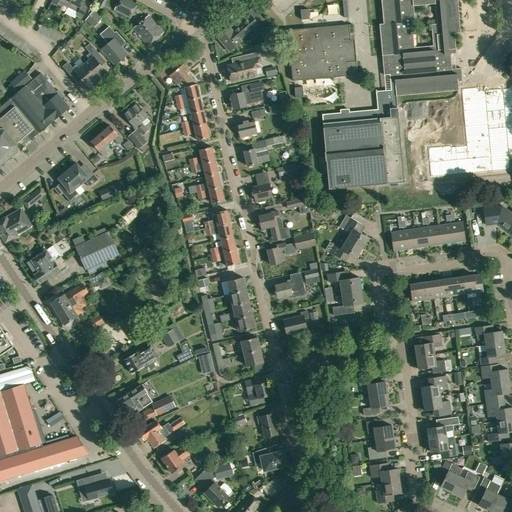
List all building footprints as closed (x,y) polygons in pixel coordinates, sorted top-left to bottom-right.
[(58,3),(67,8),(71,0),(52,0),(51,2),(48,8),(53,10),(56,4),(57,5),(58,3)] [(77,15),(82,18),(90,3),(84,0),(71,0),(67,8),(77,13),(77,15)] [(118,0),(114,10),(130,18),(137,4),(129,0),(118,0)] [(381,0),(383,23),(379,24),(385,90),(376,91),(377,101),(397,99),(396,96),(458,90),(458,82),(462,81),(461,68),(451,69),(450,54),(456,53),(454,33),(460,33),(457,0),(381,0)] [(301,10),(301,20),(309,19),(308,9),(301,10)] [(85,20),(94,28),(102,19),(93,11),(85,20)] [(216,36),(229,52),(242,41),(240,40),(264,20),(259,14),(254,19),(250,15),(246,18),(244,15),(236,21),(239,24),(232,30),(229,26),(216,36)] [(133,29),(148,45),(163,32),(148,16),(133,29)] [(350,39),(349,25),(286,30),(289,65),(291,65),(293,81),(357,75),(354,38),(350,39)] [(115,64),(126,55),(120,47),(120,44),(124,41),(116,31),(114,32),(109,26),(101,33),(108,41),(108,44),(102,49),(115,64)] [(66,45),(69,38),(64,36),(61,43),(66,45)] [(84,64),(97,79),(106,72),(100,64),(104,60),(90,43),(85,47),(90,53),(86,56),(89,59),(84,64)] [(227,65),(231,82),(257,76),(255,68),(261,66),(259,58),(258,52),(240,56),(242,62),(227,65)] [(129,71),(136,68),(132,61),(125,64),(129,71)] [(81,79),(88,87),(97,79),(84,64),(79,68),(76,65),(72,68),(67,62),(62,67),(77,83),(81,79)] [(180,88),(184,87),(195,84),(186,73),(189,71),(183,65),(170,76),(177,85),(178,84),(180,88)] [(265,69),(267,77),(277,75),(275,67),(265,69)] [(0,165),(16,152),(18,143),(17,143),(30,133),(34,137),(70,107),(41,73),(26,86),(10,98),(0,107),(0,165)] [(335,79),(322,81),(323,90),(337,88),(335,79)] [(307,95),(316,95),(315,81),(307,81),(307,95)] [(264,91),(262,82),(241,86),(243,92),(230,95),(233,109),(247,106),(246,104),(264,100),(262,91),(264,91)] [(188,100),(200,97),(197,84),(195,84),(184,87),(187,100),(188,100)] [(511,84),(510,84),(510,88),(480,91),(479,87),(463,89),(468,145),(452,147),(452,145),(429,147),(431,177),(511,169),(511,84)] [(295,88),(296,97),(303,97),(302,87),(295,88)] [(175,96),(176,103),(183,101),(181,94),(175,96)] [(189,107),(191,114),(203,111),(200,97),(188,100),(187,100),(183,101),(176,103),(178,110),(189,107)] [(329,189),(375,185),(404,182),(402,155),(397,104),(397,99),(377,101),(377,109),(372,110),(373,119),(343,121),(342,112),(340,112),(322,114),(325,151),(325,156),(319,157),(320,174),(327,174),(329,189)] [(123,114),(136,129),(137,129),(143,135),(148,131),(141,122),(148,116),(136,103),(123,114)] [(251,112),(252,118),(266,115),(264,109),(251,112)] [(191,114),(194,127),(206,124),(203,111),(191,114)] [(237,124),(240,137),(257,133),(254,120),(237,124)] [(183,129),(189,128),(188,121),(181,122),(183,129)] [(194,127),(197,140),(210,137),(206,124),(194,127)] [(110,125),(100,133),(108,143),(114,139),(119,145),(123,141),(110,125)] [(191,134),(189,128),(183,129),(185,136),(191,134)] [(128,136),(139,149),(147,142),(136,130),(128,136)] [(91,142),(104,157),(109,153),(103,147),(108,143),(100,133),(91,142)] [(244,151),(247,166),(258,164),(258,163),(270,160),(267,146),(278,144),(284,143),(282,136),(251,143),(253,149),(244,151)] [(123,145),(128,150),(133,146),(128,141),(123,145)] [(202,163),(215,160),(212,147),(199,150),(202,163)] [(163,155),(164,162),(174,159),(172,153),(163,155)] [(189,159),(191,166),(199,164),(197,157),(189,159)] [(206,176),(218,173),(215,160),(202,163),(199,164),(191,166),(192,173),(204,170),(206,176)] [(66,169),(80,185),(84,181),(89,187),(98,179),(90,170),(86,174),(77,163),(75,164),(74,163),(66,169)] [(277,168),(279,176),(297,172),(295,164),(277,168)] [(63,193),(71,202),(79,195),(75,189),(80,185),(66,169),(59,175),(60,177),(58,178),(68,189),(63,193)] [(204,191),(209,190),(221,187),(218,173),(206,176),(207,183),(195,186),(197,192),(204,191)] [(99,191),(103,200),(125,191),(121,181),(99,191)] [(269,183),(252,187),(255,200),(257,200),(259,202),(265,201),(265,198),(272,196),(269,183)] [(41,187),(34,192),(39,199),(46,193),(41,187)] [(176,197),(183,196),(181,187),(174,189),(176,197)] [(209,190),(212,203),(225,200),(221,187),(209,190)] [(206,197),(204,191),(197,192),(198,199),(206,197)] [(35,202),(30,196),(23,201),(28,207),(35,202)] [(299,207),(300,214),(309,212),(306,198),(285,202),(287,209),(299,207)] [(511,234),(511,211),(511,213),(502,206),(484,209),(486,225),(497,223),(511,234)] [(0,220),(0,234),(5,243),(18,235),(17,234),(30,227),(20,209),(7,217),(6,216),(0,220)] [(217,226),(230,223),(227,210),(214,213),(216,219),(211,221),(213,227),(218,226),(217,226)] [(270,227),(274,241),(290,237),(288,227),(283,228),(281,219),(280,219),(278,210),(275,211),(275,212),(259,216),(262,229),(270,227)] [(182,216),(183,222),(192,220),(191,214),(182,216)] [(347,239),(362,248),(368,238),(360,233),(365,226),(346,215),(339,227),(350,234),(347,239)] [(205,229),(213,227),(211,221),(204,222),(205,229)] [(450,224),(453,242),(465,240),(462,222),(450,224)] [(221,239),(233,236),(230,223),(217,226),(218,226),(213,227),(205,229),(207,236),(215,234),(219,233),(221,239)] [(438,225),(441,244),(453,242),(450,224),(438,225)] [(426,227),(429,245),(441,244),(438,225),(426,227)] [(414,229),(417,247),(429,245),(426,227),(414,229)] [(402,231),(405,249),(417,247),(414,229),(402,231)] [(75,246),(85,270),(120,255),(109,231),(107,232),(102,234),(75,246)] [(390,232),(393,251),(405,249),(402,231),(390,232)] [(294,237),(297,250),(316,245),(313,233),(303,235),(294,237)] [(224,253),(236,250),(233,236),(221,239),(224,253)] [(325,249),(344,261),(348,254),(356,258),(362,248),(347,239),(341,249),(329,242),(325,249)] [(67,258),(76,252),(68,241),(60,248),(67,258)] [(284,250),(285,255),(295,252),(293,242),(285,244),(285,242),(275,245),(276,248),(267,250),(270,265),(281,262),(278,252),(284,250)] [(34,274),(40,283),(60,270),(67,265),(54,245),(47,250),(46,250),(31,260),(27,262),(35,274),(34,274)] [(210,249),(212,256),(219,254),(218,247),(210,249)] [(236,250),(224,253),(225,259),(227,266),(239,263),(236,250)] [(221,261),(219,254),(212,256),(213,262),(221,261)] [(206,274),(205,268),(195,270),(196,277),(206,274)] [(320,281),(317,268),(310,270),(304,271),(306,279),(312,277),(314,282),(320,281)] [(339,280),(341,293),(361,290),(359,277),(350,279),(348,270),(327,274),(329,282),(339,280)] [(291,275),(292,281),(275,285),(278,298),(292,294),(293,298),(306,295),(300,272),(291,275)] [(107,292),(115,286),(107,275),(99,281),(107,292)] [(463,277),(466,294),(477,292),(483,291),(480,275),(474,276),(474,275),(463,277)] [(213,278),(215,286),(226,283),(225,276),(213,278)] [(227,281),(230,294),(246,290),(243,277),(227,281)] [(453,278),(456,295),(466,294),(463,277),(453,278)] [(197,280),(202,300),(207,299),(207,296),(210,295),(208,286),(210,285),(208,278),(197,280)] [(442,280),(445,297),(456,295),(453,278),(442,280)] [(431,281),(434,298),(445,297),(442,280),(431,281)] [(420,283),(423,300),(434,298),(431,281),(420,283)] [(64,330),(68,330),(76,325),(72,318),(77,315),(83,311),(80,307),(85,304),(80,296),(88,291),(83,283),(51,303),(64,324),(62,325),(64,330)] [(410,284),(412,301),(423,300),(420,283),(410,284)] [(230,294),(233,306),(249,302),(246,290),(230,294)] [(327,315),(328,321),(339,319),(338,315),(354,313),(353,304),(363,303),(361,290),(341,293),(343,306),(332,307),(333,314),(327,315)] [(202,300),(205,313),(211,311),(209,305),(214,304),(213,298),(207,299),(202,300)] [(233,306),(235,319),(252,315),(249,302),(233,306)] [(211,311),(205,313),(208,325),(214,324),(211,311)] [(284,320),(287,334),(306,329),(304,319),(308,318),(307,311),(301,312),(302,316),(284,320)] [(309,313),(313,328),(320,326),(316,311),(309,313)] [(89,321),(96,331),(105,325),(99,315),(89,321)] [(235,319),(238,331),(255,327),(252,315),(235,319)] [(208,325),(212,341),(218,340),(223,338),(222,331),(216,332),(214,324),(208,325)] [(486,345),(504,343),(502,331),(494,332),(493,324),(475,327),(476,335),(477,340),(485,339),(486,345)] [(332,327),(333,334),(346,331),(345,325),(332,327)] [(0,355),(14,346),(0,326),(0,355)] [(161,335),(169,348),(185,338),(177,326),(161,335)] [(415,345),(416,357),(435,355),(434,348),(442,347),(441,341),(442,341),(441,334),(422,336),(423,344),(415,345)] [(241,341),(244,353),(260,350),(257,337),(241,341)] [(212,344),(216,360),(222,359),(218,342),(212,344)] [(124,359),(132,373),(146,365),(149,371),(157,366),(154,361),(159,358),(155,350),(151,343),(124,359)] [(183,352),(190,349),(187,343),(180,347),(183,352)] [(479,358),(480,365),(498,362),(497,356),(505,354),(504,343),(486,345),(486,351),(479,352),(479,357),(479,358)] [(244,353),(247,366),(263,362),(260,350),(244,353)] [(212,361),(210,353),(198,356),(200,364),(212,361)] [(431,367),(432,374),(446,372),(444,360),(436,361),(435,355),(416,357),(418,369),(431,367)] [(216,360),(218,369),(224,367),(224,365),(230,364),(228,357),(222,359),(216,360)] [(491,383),(509,380),(507,369),(499,370),(498,364),(481,366),(483,378),(491,377),(491,383)] [(421,387),(423,398),(440,395),(440,390),(448,389),(445,376),(430,378),(431,385),(421,387)] [(367,384),(369,396),(387,393),(385,381),(375,383),(374,377),(358,379),(359,385),(367,384)] [(245,381),(251,405),(264,402),(263,397),(271,395),(268,382),(256,384),(255,379),(245,381)] [(486,402),(503,400),(502,394),(511,392),(509,380),(491,383),(492,389),(485,390),(486,402)] [(0,481),(2,480),(89,454),(77,436),(43,446),(36,423),(30,405),(26,406),(18,381),(0,386),(0,481)] [(124,407),(130,417),(143,408),(152,401),(146,392),(141,385),(116,401),(121,409),(124,407)] [(363,409),(364,415),(380,413),(379,407),(389,405),(387,393),(369,396),(371,408),(363,409)] [(143,411),(147,419),(176,407),(171,395),(152,403),(153,407),(143,411)] [(434,409),(435,416),(451,413),(449,400),(441,402),(440,395),(423,398),(425,410),(434,409)] [(497,421),(511,419),(511,406),(504,408),(503,400),(486,402),(487,411),(488,416),(496,415),(497,421)] [(262,423),(265,437),(278,434),(273,413),(257,417),(259,424),(262,423)] [(231,419),(234,427),(247,422),(244,414),(231,419)] [(427,428),(429,440),(447,437),(446,432),(454,431),(453,425),(459,424),(458,416),(436,420),(437,427),(427,428)] [(147,437),(154,446),(164,439),(163,438),(170,434),(169,433),(174,430),(173,430),(174,430),(174,431),(185,424),(181,417),(169,424),(168,422),(160,428),(156,421),(139,431),(144,439),(147,437)] [(374,432),(375,440),(393,437),(391,425),(383,426),(382,419),(366,422),(368,433),(374,432)] [(487,434),(488,442),(509,439),(508,432),(511,431),(511,419),(497,421),(498,427),(490,429),(491,434),(487,434)] [(176,432),(179,437),(188,431),(185,426),(176,432)] [(447,437),(429,440),(430,452),(440,450),(441,457),(458,455),(457,448),(456,448),(455,448),(454,436),(447,437)] [(368,448),(369,459),(383,458),(382,451),(395,449),(393,437),(375,440),(376,446),(368,448)] [(490,457),(491,465),(511,462),(511,456),(511,455),(511,454),(511,442),(500,444),(501,450),(493,451),(494,457),(490,457)] [(161,458),(172,473),(185,465),(182,460),(190,455),(184,445),(175,451),(174,449),(161,458)] [(262,463),(264,471),(285,466),(284,462),(286,462),(284,454),(282,454),(281,451),(269,454),(267,448),(253,453),(256,464),(262,463)] [(194,459),(201,469),(210,463),(203,452),(194,459)] [(351,456),(352,464),(359,463),(358,455),(351,456)] [(249,466),(247,458),(240,460),(242,468),(249,466)] [(462,469),(445,460),(436,479),(443,482),(441,487),(451,492),(459,475),(462,469)] [(216,476),(217,480),(233,475),(229,461),(213,466),(213,468),(216,476)] [(379,476),(380,483),(399,480),(398,468),(385,470),(384,463),(370,466),(372,478),(379,476)] [(216,476),(213,468),(205,470),(195,479),(206,490),(204,492),(218,507),(229,496),(228,495),(232,491),(224,483),(220,487),(215,482),(216,481),(213,478),(216,476)] [(451,492),(462,497),(466,488),(473,491),(480,477),(468,471),(464,478),(459,475),(451,492)] [(269,482),(277,492),(287,485),(280,474),(269,482)] [(94,476),(81,479),(84,491),(87,491),(89,500),(113,493),(109,478),(108,479),(96,482),(94,476)] [(478,505),(489,510),(497,494),(501,486),(484,477),(475,495),(482,498),(478,505)] [(376,491),(378,503),(394,500),(393,494),(401,492),(399,480),(380,483),(381,490),(376,491)] [(259,490),(264,486),(260,481),(255,484),(259,490)] [(18,489),(20,496),(34,492),(32,485),(18,489)] [(489,510),(492,511),(501,511),(504,507),(511,510),(511,509),(511,490),(506,488),(502,496),(497,494),(489,510)] [(20,496),(22,503),(36,498),(34,492),(20,496)] [(58,511),(53,495),(42,499),(45,511),(58,511)] [(256,511),(254,510),(260,502),(258,501),(258,500),(253,497),(250,495),(237,511),(256,511)] [(22,503),(25,509),(38,505),(36,498),(22,503)]
